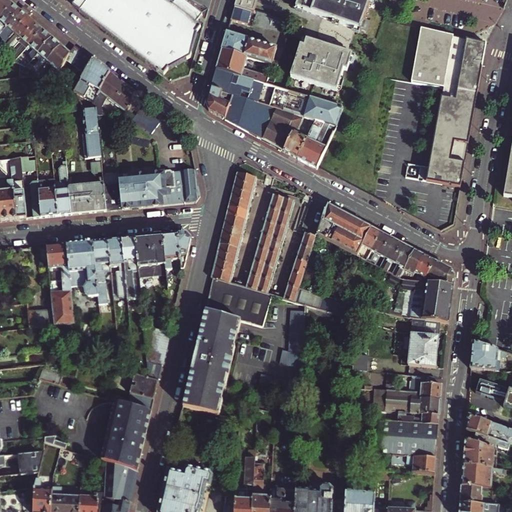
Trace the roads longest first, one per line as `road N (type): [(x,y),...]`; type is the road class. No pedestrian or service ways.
road 1 (residential): [(141,511),(211,216)]
road 2 (residential): [(227,136),(435,248),(474,260)]
road 3 (residential): [(450,511),(474,260)]
road 4 (residential): [(474,260),(511,41)]
road 5 (residential): [(0,236),(211,216)]
road 6 (residential): [(36,0),(190,115)]
road 7 (residential): [(225,0),(190,115)]
